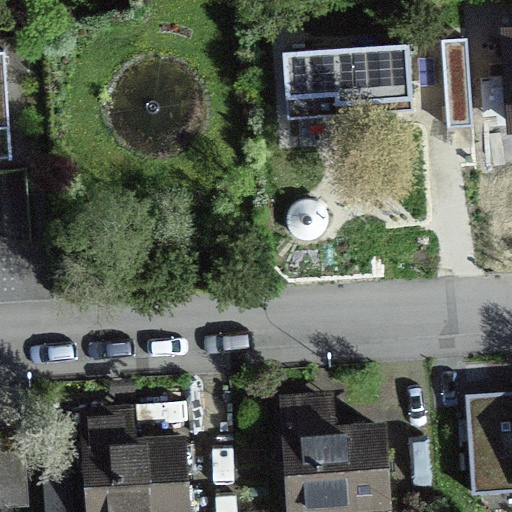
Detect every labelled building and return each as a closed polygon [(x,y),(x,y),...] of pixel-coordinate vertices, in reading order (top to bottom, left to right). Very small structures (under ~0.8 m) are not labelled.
[(507,141),(511,140),(511,32),(500,34),(507,141)] [(0,170),(14,170),(7,61),(0,61),(0,170)] [(284,396),(290,506),(385,501),(381,427),(322,431),(320,394),(284,396)] [(511,490),(511,405),(467,408),(472,493),(511,490)] [(89,511),(190,511),(186,443),(122,447),(120,407),(82,410),(89,511)]
